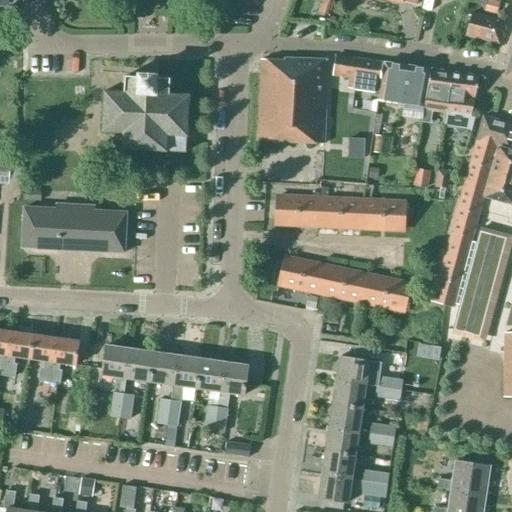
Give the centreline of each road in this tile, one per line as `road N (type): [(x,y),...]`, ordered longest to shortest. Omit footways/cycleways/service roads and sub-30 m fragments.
road 1 (residential): [(278,511),(305,327),(228,306)]
road 2 (residential): [(228,306),(233,45)]
road 3 (residential): [(511,97),(495,71),(376,50),(267,45)]
road 4 (residential): [(233,45),(33,44),(35,0)]
road 5 (residential): [(228,306),(0,300)]
